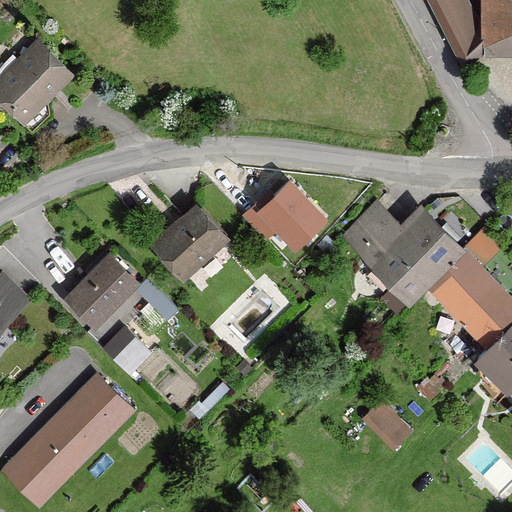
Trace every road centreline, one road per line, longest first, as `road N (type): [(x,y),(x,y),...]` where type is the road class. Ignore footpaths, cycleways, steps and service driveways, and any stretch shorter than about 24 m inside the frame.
road 1 (tertiary): [(0,210),(113,163),(169,153),(257,149),(418,173),(507,171)]
road 2 (residential): [(410,0),(507,171)]
